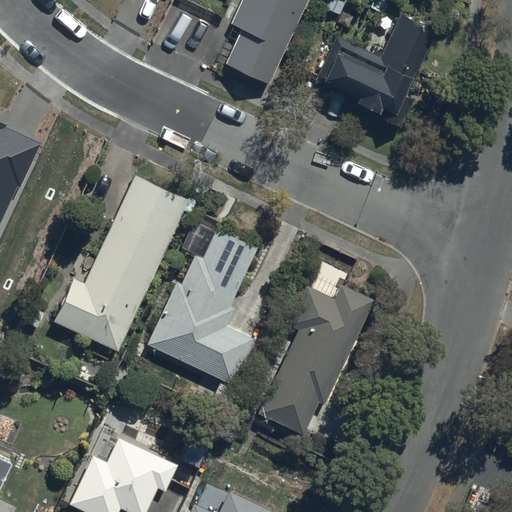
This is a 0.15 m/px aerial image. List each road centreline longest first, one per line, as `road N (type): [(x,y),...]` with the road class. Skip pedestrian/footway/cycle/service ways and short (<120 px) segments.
road 1 (residential): [(486,264),(152,99)]
road 2 (residential): [(486,264),(399,511)]
road 3 (residential): [(11,0),(54,41),(152,99)]
